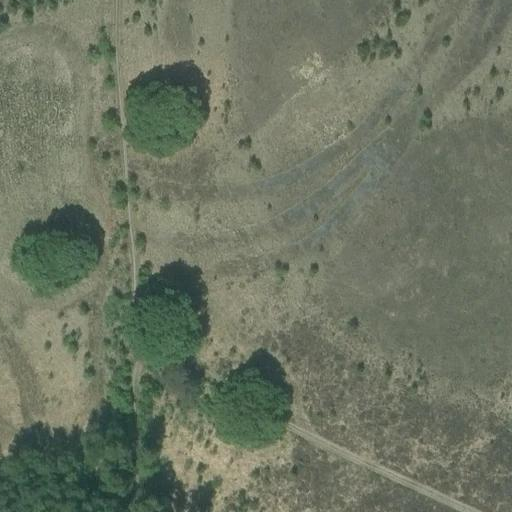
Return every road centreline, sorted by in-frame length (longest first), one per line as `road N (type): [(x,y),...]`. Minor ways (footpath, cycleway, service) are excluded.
road 1 (track): [(469,511),(141,351)]
road 2 (track): [(141,351),(117,0)]
road 3 (track): [(141,511),(141,351)]
